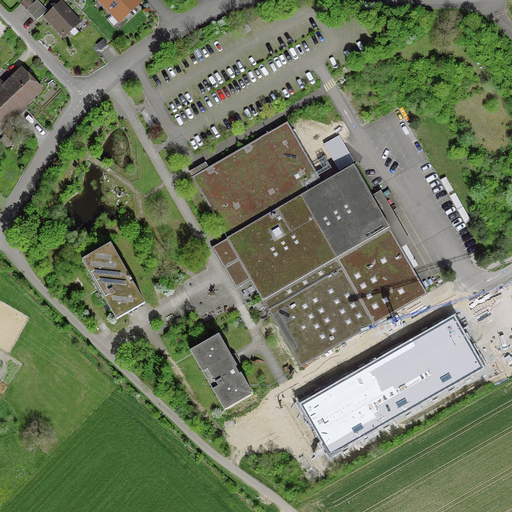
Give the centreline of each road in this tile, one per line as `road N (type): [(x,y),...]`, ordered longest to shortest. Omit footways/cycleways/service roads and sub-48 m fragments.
road 1 (residential): [(0,237),(59,308),(209,455),(289,511)]
road 2 (residential): [(239,0),(155,41),(85,97)]
road 3 (residential): [(85,97),(0,232)]
road 4 (residential): [(0,8),(85,97)]
